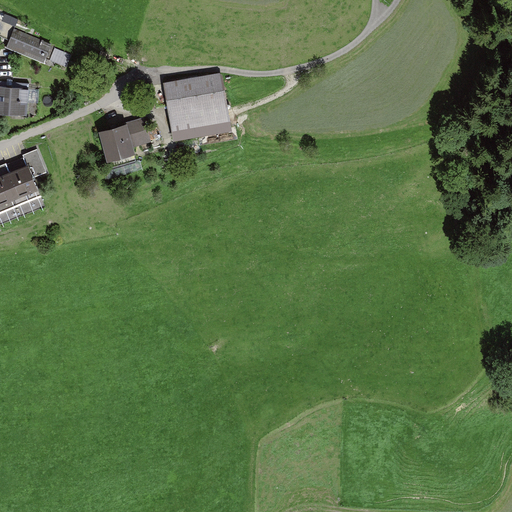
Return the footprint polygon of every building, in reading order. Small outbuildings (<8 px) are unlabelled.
[(7,47),(45,63),(53,45),(14,30),(7,47)] [(54,49),(50,61),(69,67),(73,56),(54,49)] [(164,81),(174,138),(232,129),(222,71),(164,81)] [(0,114),(27,117),(30,87),(0,84),(0,114)] [(133,146),(150,141),(144,119),(126,124),(126,123),(99,130),(107,157),(134,150),(133,146)] [(0,210),(40,193),(35,181),(49,174),(38,149),(0,164),(0,210)]
